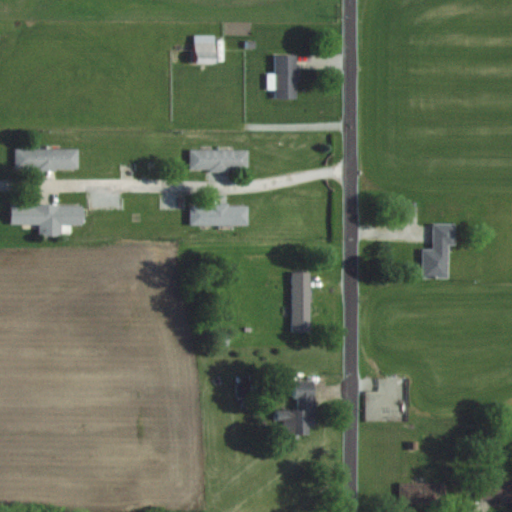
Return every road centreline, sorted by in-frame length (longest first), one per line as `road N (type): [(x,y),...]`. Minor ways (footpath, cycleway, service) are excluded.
road 1 (residential): [(351,511),(351,0)]
road 2 (residential): [(351,170),(227,186),(26,185)]
